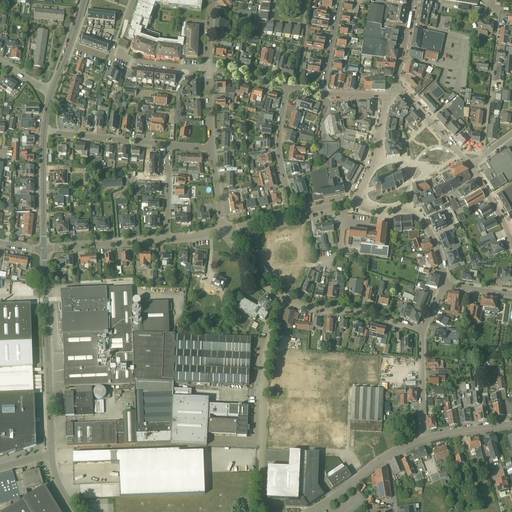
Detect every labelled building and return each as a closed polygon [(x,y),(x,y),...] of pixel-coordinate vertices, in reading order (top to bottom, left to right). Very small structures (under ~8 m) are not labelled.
[(146,31),(148,28),(154,11),(156,6),(158,6),(201,11),(202,12),(202,4),(203,0),(202,0),(140,0),(131,26),(131,27),(127,25),(122,41),(120,40),(119,44),(118,46),(118,47),(133,53),(155,60),(156,58),(157,58),(157,59),(179,62),(180,58),(184,58),(197,59),(199,28),(186,28),(186,26),(183,26),(183,29),(183,31),(181,43),(179,42),(178,45),(177,45),(165,44),(159,43),(160,36),(146,32),(146,31)] [(232,6),(233,2),(223,1),(222,0),(218,0),(218,6),(226,7),(226,8),(231,9),(231,6),(232,6)] [(333,7),(334,5),(333,5),(332,5),(333,1),(325,0),(319,0),(319,3),(323,4),(323,7),(332,8),(333,8),(333,7)] [(422,0),(420,0),(418,12),(435,15),(436,10),(438,10),(438,6),(435,5),(435,4),(434,3),(434,2),(429,1),(422,0)] [(233,14),(240,14),(240,15),(251,17),(252,7),(253,7),(253,4),(247,4),(247,7),(247,11),(238,10),(238,12),(234,11),(233,14)] [(347,12),(358,14),(359,6),(345,4),(345,6),(343,7),(343,9),(344,10),(347,11),(347,12)] [(382,25),(383,20),(385,8),(384,8),(370,5),(367,23),(374,24),(382,25)] [(385,5),(384,8),(385,8),(383,20),(390,21),(390,22),(403,25),(406,10),(398,8),(398,9),(395,8),(394,10),(390,9),(390,6),(385,5)] [(259,15),(269,16),(268,16),(268,13),(269,13),(270,8),(261,6),(261,7),(261,12),(260,12),(259,15)] [(41,19),(42,10),(34,9),(33,18),(41,19)] [(49,11),(42,10),(41,19),(48,20),(49,11)] [(321,19),(321,20),(329,22),(329,20),(330,21),(331,20),(331,18),(331,17),(330,17),(330,15),(326,14),(327,11),(319,10),(317,18),(321,19)] [(57,12),(49,11),(48,20),(56,21),(57,12)] [(64,13),(57,12),(56,21),(63,22),(64,13)] [(425,27),(436,29),(438,16),(435,15),(418,12),(416,26),(425,27)] [(258,24),(264,25),(266,25),(267,22),(268,22),(269,16),(259,15),(260,15),(259,21),(259,20),(258,24)] [(354,24),(355,19),(360,20),(361,16),(353,15),(353,17),(351,17),(343,15),(343,18),(341,19),(341,21),(342,22),(350,24),(350,23),(354,24)] [(227,35),(228,29),(229,29),(229,23),(220,21),(220,18),(216,18),(216,21),(215,31),(217,31),(217,35),(223,36),(223,34),(227,35)] [(329,22),(321,20),(321,22),(316,21),(316,26),(320,26),(320,27),(328,29),(328,28),(329,29),(329,28),(330,26),(329,25),(328,25),(329,22)] [(492,33),(493,24),(479,22),(478,36),(485,36),(486,32),(492,33)] [(374,24),(367,23),(366,23),(365,32),(364,32),(364,36),(362,50),(361,52),(361,55),(362,55),(362,58),(371,59),(372,57),(378,58),(377,67),(376,69),(394,69),(396,62),(385,62),(385,59),(386,59),(387,58),(396,60),(397,60),(398,52),(394,51),(394,49),(394,47),(396,47),(399,31),(397,30),(385,28),(385,30),(381,29),(382,25),(374,24)] [(272,34),(276,35),(277,25),(277,26),(274,26),(274,25),(268,24),(268,25),(266,25),(264,25),(263,33),(267,33),(272,34)] [(501,29),(500,37),(508,38),(509,34),(511,34),(511,24),(508,24),(508,30),(501,29)] [(285,36),(286,26),(285,28),(283,27),(283,26),(277,25),(276,35),(276,34),(281,35),(285,36)] [(292,27),(286,26),(285,36),(285,35),(290,36),(290,37),(293,37),(295,28),(294,29),(292,28),(292,27)] [(352,35),(353,32),(357,33),(357,32),(364,34),(364,29),(358,28),(358,30),(353,29),(353,30),(349,29),(348,28),(341,27),(341,30),(339,30),(339,32),(340,33),(340,34),(348,35),(352,35)] [(295,28),(293,37),(294,37),(294,36),(299,37),(299,38),(303,38),(304,30),(300,30),(301,29),(295,28)] [(414,48),(420,49),(426,50),(439,54),(441,54),(445,35),(422,30),(415,29),(415,30),(413,40),(412,48),(414,48)] [(47,39),(48,31),(39,30),(37,37),(47,39)] [(84,34),(81,43),(86,45),(89,36),(84,34)] [(317,42),(317,43),(324,44),(325,42),(327,41),(327,39),(326,37),(318,35),(318,37),(313,36),(312,41),(317,42)] [(89,36),(86,45),(91,46),(94,38),(89,36)] [(37,37),(36,45),(45,46),(47,39),(37,37)] [(499,45),(507,46),(508,42),(510,42),(510,40),(511,40),(508,40),(508,38),(500,37),(499,45)] [(94,38),(91,46),(97,48),(100,40),(94,38)] [(351,44),(354,44),(354,42),(357,43),(358,40),(352,39),(351,41),(347,40),(347,39),(339,38),(339,41),(337,42),(336,44),(338,45),(345,47),(346,45),(350,46),(351,44)] [(23,48),(24,43),(22,43),(21,47),(17,47),(18,43),(7,41),(7,39),(5,39),(4,46),(12,48),(11,55),(12,55),(11,59),(19,60),(21,52),(20,52),(21,48),(23,48)] [(100,40),(97,48),(102,50),(105,42),(100,40)] [(324,44),(317,43),(316,45),(312,44),(313,42),(307,41),(306,46),(311,47),(311,48),(315,49),(316,49),(324,51),(325,49),(325,48),(324,46),(324,44)] [(105,42),(102,50),(107,52),(110,43),(105,42)] [(45,46),(36,45),(35,52),(44,53),(45,46)] [(232,56),(233,48),(226,47),(226,49),(218,48),(217,55),(221,56),(220,57),(225,57),(226,55),(232,56)] [(501,50),(501,51),(498,51),(497,59),(497,63),(501,63),(502,60),(505,60),(506,48),(503,47),(503,50),(501,50)] [(439,54),(426,50),(426,52),(412,49),(410,57),(411,57),(411,58),(426,62),(426,59),(437,61),(439,54)] [(271,66),(274,52),(263,50),(260,64),(271,66)] [(349,53),(344,52),(344,51),(337,50),(336,53),(335,54),(334,56),(335,57),(343,58),(343,57),(348,58),(349,53)] [(35,52),(34,59),(43,61),(44,53),(35,52)] [(250,67),(252,59),(247,58),(248,55),(244,54),(241,64),(246,65),(246,66),(250,67)] [(313,64),(312,65),(320,67),(320,65),(322,64),(323,62),(321,60),(314,58),(313,59),(309,58),(308,63),(313,64)] [(43,61),(34,59),(33,67),(42,68),(43,61)] [(79,61),(77,66),(84,69),(86,63),(79,61)] [(346,71),(347,65),(334,62),(334,65),(332,66),(332,68),(334,69),(346,71)] [(418,77),(422,79),(426,72),(430,75),(433,70),(429,67),(414,64),(409,63),(406,74),(418,77)] [(293,77),(294,70),(295,67),(292,66),(291,65),(288,64),(287,65),(285,75),(289,75),(289,77),(293,77)] [(319,73),(321,72),(321,70),(320,69),(320,67),(312,65),(312,67),(308,66),(307,71),(311,72),(319,73)] [(358,73),(358,72),(359,67),(349,65),(348,72),(352,72),(358,73)] [(77,66),(75,72),(82,75),(84,69),(77,66)] [(108,82),(109,79),(113,80),(116,73),(117,71),(111,69),(109,75),(106,73),(103,80),(108,82)] [(378,69),(377,77),(379,78),(383,78),(383,77),(392,78),(394,70),(378,69)] [(497,69),(496,81),(504,82),(504,73),(504,69),(497,69)] [(339,72),(338,78),(332,78),(330,88),(339,89),(340,83),(343,83),(345,72),(339,72)] [(357,78),(358,73),(352,72),(352,77),(349,76),(349,80),(347,79),(346,89),(347,91),(349,91),(350,90),(354,90),(355,81),(356,81),(356,78),(357,78)] [(113,80),(112,82),(116,84),(115,87),(120,88),(123,81),(120,80),(122,75),(116,73),(113,80)] [(171,75),(170,85),(175,85),(175,82),(177,82),(180,78),(180,77),(176,77),(176,76),(171,75)] [(429,76),(424,81),(424,80),(418,85),(412,79),(408,83),(414,89),(412,91),(416,95),(416,94),(418,96),(423,91),(434,81),(429,76)] [(7,89),(12,81),(8,78),(5,83),(2,81),(0,83),(0,86),(2,88),(2,89),(4,90),(5,90),(6,91),(7,89)] [(73,78),(71,84),(79,86),(79,84),(81,84),(82,81),(73,78)] [(384,91),(385,79),(379,79),(372,79),(372,90),(384,91)] [(17,85),(12,81),(7,89),(12,92),(10,94),(12,96),(16,91),(14,89),(17,85)] [(225,85),(225,82),(217,82),(217,89),(225,89),(226,94),(235,94),(234,88),(230,88),(230,85),(225,85)] [(79,86),(71,84),(70,90),(79,93),(80,89),(78,89),(79,86)] [(430,100),(434,105),(438,110),(442,106),(438,101),(445,94),(436,84),(423,95),(425,96),(430,100)] [(244,93),(248,94),(249,88),(241,86),(240,90),(236,89),(235,93),(243,95),(244,93)] [(136,96),(137,89),(124,88),(124,95),(136,96)] [(70,90),(68,96),(75,98),(76,96),(78,96),(79,93),(70,90)] [(256,96),(262,97),(263,92),(255,90),(254,94),(252,93),(251,98),(255,99),(256,96)] [(511,108),(511,107),(511,92),(510,92),(502,91),(501,106),(511,108)] [(272,100),(275,101),(277,95),(270,93),(268,98),(267,98),(265,106),(270,107),(272,100)] [(450,102),(456,96),(453,93),(447,99),(450,102)] [(226,99),(217,99),(217,106),(220,106),(220,107),(226,107),(226,104),(230,104),(230,99),(233,99),(235,94),(226,94),(226,99)] [(166,106),(167,96),(155,95),(154,101),(150,100),(149,104),(166,106)] [(75,98),(68,96),(66,103),(75,105),(76,101),(75,101),(75,98)] [(421,100),(425,105),(430,100),(425,96),(421,100)] [(484,106),(485,97),(473,96),(472,104),(484,106)] [(413,111),(401,97),(394,104),(395,104),(390,110),(389,111),(397,117),(403,120),(413,111)] [(457,117),(463,112),(464,108),(464,103),(459,97),(451,104),(452,106),(444,112),(448,116),(452,113),(456,116),(450,122),(451,123),(452,124),(454,122),(455,123),(459,119),(457,117)] [(317,114),(320,103),(309,99),(308,101),(299,98),(296,106),(311,111),(310,112),(317,114)] [(434,105),(430,100),(425,105),(429,109),(434,105)] [(364,117),(370,117),(372,117),(373,102),(357,101),(357,107),(361,107),(363,107),(363,110),(363,112),(364,112),(364,117)] [(342,107),(345,112),(341,113),(342,119),(355,119),(355,106),(354,106),(352,102),(350,104),(349,103),(342,107)] [(117,115),(111,114),(110,121),(109,121),(109,126),(110,126),(109,130),(116,131),(117,122),(117,116),(121,116),(122,103),(119,103),(119,107),(118,107),(117,115)] [(26,105),(26,114),(38,114),(38,105),(26,105)] [(434,105),(429,109),(434,114),(439,110),(438,110),(434,105)] [(60,110),(59,118),(63,119),(63,125),(68,125),(69,115),(65,115),(65,111),(60,110)] [(152,120),(151,123),(164,125),(165,116),(154,115),(154,111),(149,110),(147,119),(152,120)] [(194,119),(201,119),(200,111),(194,111),(191,111),(188,111),(188,115),(191,114),(191,113),(194,113),(194,119)] [(293,113),(291,120),(296,121),(295,123),(299,124),(301,117),(304,118),(305,113),(298,111),(297,114),(293,113)] [(402,125),(403,120),(397,117),(389,111),(385,131),(396,132),(397,124),(402,125)] [(69,115),(68,125),(74,126),(75,120),(79,120),(80,112),(75,112),(74,116),(69,115)] [(103,117),(99,116),(99,112),(95,112),(94,122),(97,122),(96,128),(102,129),(103,117)] [(221,122),(227,122),(227,117),(234,117),(234,115),(230,115),(230,112),(225,112),(224,116),(221,115),(221,122)] [(438,117),(437,117),(437,118),(446,127),(451,123),(450,122),(456,116),(452,113),(448,116),(444,112),(438,117)] [(452,124),(451,123),(446,127),(455,136),(457,134),(458,136),(466,129),(464,127),(465,126),(464,118),(463,112),(457,117),(459,119),(455,123),(454,122),(452,124)] [(509,125),(510,116),(508,116),(508,113),(501,112),(500,118),(503,119),(502,124),(509,125)] [(261,113),(260,117),(262,118),(261,124),(265,124),(266,119),(272,120),(273,115),(261,113)] [(414,121),(417,124),(420,123),(420,122),(421,121),(420,119),(420,118),(415,113),(410,117),(405,121),(409,124),(411,122),(412,123),(414,121)] [(142,134),(144,122),(146,122),(147,114),(145,114),(144,117),(143,117),(143,120),(137,119),(135,133),(142,134)] [(345,133),(346,130),(344,128),(344,126),(341,126),(340,121),(339,121),(338,114),(337,114),(332,115),(331,115),(331,117),(329,118),(328,117),(325,122),(325,123),(324,123),(326,135),(330,135),(331,136),(334,135),(335,136),(342,134),(345,133)] [(89,119),(83,119),(83,123),(84,123),(84,127),(90,128),(91,122),(94,123),(94,116),(90,116),(89,119)] [(130,132),(131,119),(124,118),(124,123),(123,123),(122,131),(130,132)] [(296,121),(291,120),(289,127),(297,130),(301,131),(301,129),(306,131),(308,126),(299,124),(295,123),(296,121)] [(370,128),(371,122),(363,120),(360,120),(359,129),(365,130),(365,131),(369,131),(369,128),(370,128)] [(497,140),(499,121),(492,120),(492,126),(489,126),(487,139),(497,140)] [(0,124),(0,132),(3,133),(4,128),(7,129),(8,123),(4,122),(3,125),(0,124)] [(222,133),(227,133),(228,130),(226,130),(227,127),(229,127),(229,123),(227,122),(221,122),(220,128),(223,129),(222,133)] [(164,125),(151,123),(150,131),(152,131),(151,136),(155,137),(156,132),(163,132),(164,125)] [(265,124),(261,124),(261,123),(260,126),(262,127),(261,135),(271,136),(272,128),(266,127),(266,124),(265,124)] [(189,127),(189,124),(184,124),(184,131),(181,130),(180,138),(188,139),(188,135),(189,135),(190,131),(188,131),(188,127),(189,127)] [(354,151),(356,152),(359,145),(355,144),(357,133),(354,132),(354,129),(349,128),(348,131),(346,130),(345,133),(342,148),(354,151)] [(26,144),(26,146),(33,146),(33,144),(34,144),(34,138),(30,137),(28,137),(28,132),(25,132),(25,138),(26,138),(26,144)] [(294,144),(297,134),(288,132),(285,142),(294,144)] [(313,143),(315,136),(301,132),(299,139),(313,143)] [(480,143),(480,136),(480,134),(468,132),(467,137),(466,138),(462,134),(457,139),(463,146),(468,141),(471,141),(471,142),(480,143)] [(386,146),(398,145),(398,138),(399,138),(399,133),(385,135),(386,146)] [(270,141),(265,142),(264,139),(258,139),(258,138),(254,138),(254,142),(260,142),(260,149),(261,149),(261,153),(266,152),(266,149),(270,149),(270,141)] [(65,147),(57,147),(57,154),(70,154),(70,143),(65,143),(65,147)] [(85,149),(85,145),(77,144),(76,152),(83,152),(83,156),(87,157),(87,149),(85,149)] [(339,149),(340,144),(319,144),(319,159),(329,159),(339,149)] [(359,145),(356,152),(354,159),(361,162),(366,148),(359,145)] [(398,145),(386,146),(387,158),(400,157),(399,152),(401,152),(401,147),(398,147),(398,145)] [(90,156),(94,156),(94,157),(101,158),(102,155),(103,147),(96,146),(96,148),(91,147),(90,154),(90,156)] [(112,154),(113,148),(106,147),(106,154),(109,154),(108,161),(114,161),(115,155),(112,154)] [(125,156),(126,149),(119,149),(119,155),(122,156),(121,162),(127,163),(128,156),(125,156)] [(483,174),(488,182),(501,174),(507,184),(511,180),(511,153),(509,149),(494,158),(487,162),(491,169),(483,174)] [(139,155),(140,150),(132,150),(131,155),(137,156),(137,160),(143,161),(144,155),(139,155)] [(230,161),(230,158),(232,158),(232,153),(234,153),(234,150),(229,150),(228,153),(228,154),(224,154),(224,161),(230,161)] [(25,157),(25,161),(33,161),(33,155),(27,155),(27,151),(21,151),(21,157),(25,157)] [(150,154),(150,163),(160,163),(161,155),(161,154),(157,154),(157,153),(153,153),(153,154),(150,154)] [(293,154),(290,154),(289,160),(304,162),(305,156),(298,155),(298,153),(296,153),(294,153),(293,154)] [(333,160),(341,165),(344,166),(347,160),(336,154),(333,160)] [(198,155),(198,157),(197,164),(196,164),(197,169),(191,169),(190,174),(198,175),(203,174),(202,163),(202,156),(198,155)] [(264,157),(258,158),(260,165),(266,164),(272,163),(270,155),(264,156),(264,157)] [(347,160),(344,166),(341,165),(340,167),(343,169),(342,169),(349,173),(346,178),(347,182),(349,183),(353,185),(363,168),(347,160)] [(230,161),(224,161),(224,168),(226,168),(226,172),(232,172),(232,169),(230,169),(230,161)] [(321,199),(320,196),(322,195),(322,197),(345,193),(342,179),(341,174),(339,174),(338,169),(334,170),(334,161),(329,161),(329,164),(329,167),(329,171),(310,174),(314,194),(313,195),(315,201),(321,199)] [(469,181),(468,180),(470,179),(470,177),(468,172),(469,172),(463,164),(453,170),(442,175),(446,183),(433,190),(437,198),(458,187),(462,185),(469,181)] [(58,173),(55,173),(55,185),(64,185),(64,184),(68,184),(68,173),(70,173),(70,167),(67,167),(67,166),(58,166),(58,173)] [(292,175),(298,173),(299,173),(300,175),(303,174),(302,171),(300,171),(298,166),(290,168),(292,175)] [(160,170),(149,169),(149,173),(150,173),(150,177),(160,178),(160,170)] [(403,183),(405,179),(405,177),(404,175),(400,173),(391,176),(391,174),(377,179),(379,183),(373,185),(375,189),(376,192),(381,190),(382,193),(396,188),(395,186),(403,183)] [(257,185),(276,180),(274,174),(266,176),(263,177),(259,178),(260,181),(255,182),(256,185),(257,185)] [(501,174),(488,182),(494,192),(507,184),(501,174)] [(186,177),(178,176),(177,183),(185,185),(186,180),(190,181),(190,177),(186,176),(186,177)] [(21,184),(26,184),(26,187),(33,187),(33,181),(29,181),(29,179),(21,179),(21,184)] [(102,181),(102,189),(123,187),(122,179),(102,181)] [(267,189),(270,188),(277,187),(276,180),(257,185),(258,187),(261,186),(261,187),(266,186),(267,189)] [(307,194),(306,190),(309,190),(306,183),(304,183),(303,180),(295,182),(296,186),(297,186),(299,192),(300,192),(301,196),(307,194)] [(235,191),(235,190),(235,188),(233,188),(233,181),(227,181),(227,187),(229,187),(229,191),(235,191)] [(465,196),(478,189),(474,181),(461,189),(461,190),(459,191),(462,197),(464,195),(465,196)] [(421,194),(431,191),(429,184),(429,182),(419,184),(412,185),(414,195),(421,194)] [(159,192),(159,185),(151,185),(147,185),(147,190),(151,190),(151,193),(155,193),(156,192),(159,192)] [(508,213),(511,211),(511,186),(497,196),(507,213),(508,213)] [(33,187),(26,187),(26,191),(21,191),(21,196),(29,196),(29,193),(34,193),(33,187)] [(189,199),(189,196),(189,193),(188,193),(189,189),(184,189),(175,189),(175,196),(180,196),(180,198),(184,199),(189,199)] [(63,198),(68,197),(68,191),(58,191),(58,197),(55,197),(55,205),(58,205),(58,206),(64,206),(63,198)] [(456,212),(467,206),(483,196),(480,191),(457,205),(454,200),(450,202),(456,212)] [(237,206),(237,204),(239,204),(238,199),(238,198),(241,198),(240,193),(240,192),(237,193),(229,194),(228,195),(231,212),(243,210),(242,203),(238,204),(239,206),(237,206)] [(253,201),(246,203),(248,209),(256,207),(255,201),(256,201),(254,192),(252,193),(253,201)] [(259,200),(260,207),(268,205),(267,198),(260,200),(258,192),(254,192),(256,201),(259,200)] [(276,203),(281,202),(279,192),(276,193),(276,195),(272,195),(273,204),(274,204),(274,205),(277,205),(276,203)] [(425,200),(428,199),(428,198),(426,193),(412,197),(413,203),(425,199),(425,200)] [(21,201),(26,201),(26,204),(34,204),(34,198),(29,198),(29,196),(21,196),(21,201)] [(424,206),(428,205),(427,203),(435,200),(433,196),(428,198),(428,199),(425,200),(425,199),(413,203),(414,208),(423,205),(424,206)] [(467,206),(468,208),(485,199),(483,196),(467,206)] [(153,198),(143,198),(143,203),(148,203),(148,208),(152,208),(152,209),(156,209),(156,208),(159,208),(159,207),(160,207),(160,204),(159,204),(159,201),(153,201),(153,198)] [(435,208),(443,205),(440,200),(432,203),(435,208)] [(13,205),(1,204),(1,208),(5,208),(5,211),(12,212),(13,205)] [(34,204),(26,204),(22,204),(22,208),(21,208),(21,210),(18,210),(18,213),(30,213),(30,210),(34,210),(34,204)] [(422,209),(426,217),(427,217),(427,218),(437,213),(431,204),(428,205),(422,209)] [(485,221),(483,218),(493,213),(489,205),(479,210),(481,215),(479,216),(481,219),(478,221),(480,224),(485,221)] [(209,215),(211,215),(210,211),(204,212),(203,208),(196,209),(198,219),(201,218),(202,221),(206,221),(206,220),(210,219),(209,215)] [(146,213),(146,217),(148,217),(148,224),(150,224),(150,228),(152,228),(152,229),(156,229),(156,228),(159,228),(159,217),(152,217),(152,213),(146,213)] [(432,223),(431,224),(433,229),(434,228),(436,233),(446,228),(444,223),(446,222),(444,218),(442,219),(440,214),(430,219),(432,223)] [(24,226),(32,227),(33,216),(25,215),(24,226)] [(133,216),(128,216),(129,229),(132,229),(132,228),(135,228),(134,221),(138,221),(137,215),(133,215),(133,216)] [(72,225),(71,217),(71,219),(66,220),(66,223),(62,223),(62,216),(63,234),(67,234),(66,233),(68,233),(68,229),(69,228),(69,226),(72,225)] [(125,229),(129,229),(128,216),(122,217),(122,216),(118,216),(119,223),(122,222),(123,229),(125,228),(125,229)] [(71,217),(72,225),(76,225),(77,232),(89,231),(88,222),(81,223),(81,221),(79,221),(78,217),(71,217)] [(102,218),(103,231),(107,231),(107,230),(109,230),(109,223),(112,223),(112,217),(108,217),(108,218),(102,218)] [(413,225),(411,225),(411,217),(400,218),(400,217),(393,218),(395,233),(401,232),(401,231),(404,231),(404,235),(414,234),(413,225)] [(100,231),(103,231),(102,218),(96,219),(96,218),(93,218),(93,225),(97,224),(97,231),(100,230),(100,231)] [(497,226),(494,219),(490,221),(489,222),(486,223),(480,225),(483,232),(485,231),(489,229),(489,230),(497,226)] [(325,224),(325,226),(321,226),(322,233),(334,232),(333,224),(328,225),(328,223),(327,223),(325,223),(325,224)] [(298,225),(291,226),(293,237),(300,236),(298,225)] [(384,247),(387,226),(377,225),(376,233),(367,232),(350,230),(350,233),(348,232),(346,247),(350,248),(350,247),(360,248),(359,255),(371,257),(388,259),(389,248),(384,247)] [(293,237),(291,226),(284,228),(286,239),(293,237)] [(284,228),(277,229),(280,240),(286,239),(284,228)] [(23,229),(17,229),(15,229),(14,237),(17,237),(17,232),(23,233),(23,236),(31,237),(31,233),(26,232),(26,230),(23,229)] [(273,241),(280,240),(277,229),(271,231),(273,241)] [(440,237),(442,243),(452,240),(450,234),(453,233),(452,230),(446,232),(447,235),(440,237)] [(273,241),(271,231),(264,232),(266,243),(273,241)] [(328,245),(327,245),(326,236),(320,237),(322,250),(329,249),(328,245)] [(417,250),(421,248),(422,248),(423,252),(432,249),(428,239),(424,241),(425,243),(420,245),(418,239),(412,241),(413,245),(415,244),(417,250)] [(452,240),(442,243),(445,250),(452,247),(453,250),(459,248),(461,247),(460,244),(456,245),(454,239),(452,240)] [(494,254),(494,255),(504,252),(504,251),(505,250),(504,248),(503,248),(503,247),(501,243),(492,246),(491,246),(492,246),(488,248),(489,251),(488,251),(490,256),(494,254)] [(258,254),(265,248),(261,244),(254,249),(258,254)] [(261,258),(268,253),(265,248),(258,254),(261,258)] [(460,251),(459,248),(453,250),(454,253),(447,255),(448,258),(447,259),(448,262),(461,257),(458,251),(460,251)] [(150,264),(151,254),(141,253),(140,262),(140,267),(146,267),(146,263),(150,264)] [(272,257),(268,253),(261,258),(265,262),(272,257)] [(127,267),(127,263),(130,263),(130,258),(129,258),(129,254),(122,255),(123,267),(127,267)] [(162,255),(162,260),(162,261),(167,262),(167,266),(172,266),(172,254),(168,254),(168,255),(162,255)] [(191,264),(187,264),(187,260),(188,260),(188,254),(180,254),(180,260),(180,264),(186,264),(186,271),(185,270),(184,276),(188,277),(189,271),(190,271),(191,264)] [(205,268),(206,259),(205,259),(206,256),(202,256),(203,255),(195,254),(193,270),(201,272),(201,268),(205,268)] [(106,256),(106,264),(107,269),(110,268),(110,264),(114,264),(113,259),(113,255),(106,256)] [(96,256),(88,257),(88,263),(89,263),(89,267),(92,267),(91,262),(97,262),(96,256)] [(461,257),(448,262),(449,265),(450,265),(451,268),(457,265),(458,268),(465,266),(462,256),(461,257)] [(84,265),(88,265),(89,267),(89,263),(88,263),(88,257),(80,257),(80,265),(78,265),(78,271),(84,271),(84,265)] [(265,262),(268,266),(275,261),(272,257),(265,262)] [(293,261),(299,267),(303,263),(297,257),(293,261)] [(67,267),(73,267),(73,258),(60,259),(61,266),(61,270),(67,270),(67,267)] [(279,265),(275,261),(268,266),(272,271),(279,265)] [(299,267),(293,261),(289,265),(295,271),(299,267)] [(291,275),(295,271),(289,265),(285,269),(291,275)] [(291,275),(285,269),(281,272),(287,279),(291,275)] [(501,280),(501,284),(511,284),(511,269),(509,269),(508,270),(508,272),(502,271),(497,271),(496,280),(501,280)] [(463,272),(462,279),(473,281),(473,277),(477,278),(477,272),(470,271),(470,273),(463,272)] [(287,279),(281,272),(277,277),(283,283),(287,279)] [(214,287),(222,291),(224,285),(226,285),(227,283),(225,282),(226,282),(220,280),(220,279),(215,276),(210,286),(206,285),(203,290),(211,293),(214,287)] [(437,289),(439,278),(429,276),(427,284),(426,284),(426,285),(421,283),(420,289),(426,292),(428,287),(437,289)] [(360,295),(362,282),(351,280),(349,294),(360,295)] [(337,295),(338,289),(337,289),(337,284),(330,283),(329,288),(328,288),(328,294),(328,298),(336,298),(336,295),(337,295)] [(308,294),(310,291),(311,291),(313,286),(308,284),(308,285),(305,284),(302,292),(308,294)] [(323,297),(324,287),(319,286),(319,290),(316,289),(315,296),(323,297)] [(133,308),(133,307),(132,288),(61,291),(65,388),(135,385),(133,354),(133,334),(133,333),(141,332),(140,324),(132,325),(131,308),(133,308)] [(375,296),(376,292),(370,291),(369,295),(367,294),(366,301),(373,303),(375,296)] [(421,292),(421,293),(417,291),(415,297),(404,293),(403,297),(413,301),(412,303),(416,304),(414,310),(422,313),(430,296),(421,292)] [(389,298),(390,293),(386,292),(385,298),(381,297),(379,304),(382,305),(383,304),(388,305),(390,298),(389,298)] [(458,313),(460,302),(458,302),(459,293),(449,292),(447,305),(451,305),(450,312),(458,313)] [(266,313),(274,305),(266,297),(258,305),(260,306),(256,308),(256,307),(243,299),(240,304),(239,303),(235,309),(255,320),(258,316),(265,320),(268,315),(264,312),(265,312),(266,313)] [(497,310),(495,309),(497,300),(482,297),(481,307),(470,305),(468,321),(481,323),(483,312),(484,312),(484,313),(485,314),(485,315),(488,316),(489,315),(490,314),(490,313),(497,314),(498,314),(499,313),(499,311),(499,310),(497,310)] [(144,332),(170,333),(169,302),(143,303),(144,324),(144,332)] [(0,457),(33,448),(33,443),(32,443),(32,439),(30,395),(33,395),(32,369),(31,347),(28,347),(27,338),(29,338),(29,334),(31,334),(30,317),(28,317),(27,305),(0,305),(0,457)] [(420,319),(422,314),(410,310),(411,308),(404,305),(399,317),(406,320),(409,321),(417,324),(420,319)] [(285,310),(283,321),(293,321),(295,312),(285,310)] [(452,322),(455,317),(450,316),(450,317),(446,314),(444,318),(440,316),(436,322),(446,327),(450,320),(452,322)] [(313,327),(321,328),(321,324),(320,323),(320,320),(314,320),(313,323),(310,323),(310,331),(313,331),(313,327)] [(336,324),(333,324),(333,321),(327,320),(326,334),(332,334),(332,333),(335,333),(335,329),(336,329),(336,324)] [(339,338),(340,332),(343,333),(343,329),(346,330),(347,321),(340,321),(340,329),(337,329),(336,338),(339,338)] [(354,322),(352,333),(362,335),(363,329),(361,329),(362,324),(358,323),(358,322),(355,321),(354,322)] [(310,323),(297,322),(297,330),(309,331),(310,323)] [(377,334),(379,327),(371,325),(369,336),(376,337),(377,334)] [(384,335),(386,329),(379,327),(377,334),(383,335),(382,341),(384,341),(386,336),(384,335)] [(435,338),(446,340),(459,342),(460,331),(451,329),(451,333),(447,333),(447,332),(436,330),(435,338)] [(238,407),(208,405),(209,399),(191,398),(191,390),(173,390),(173,383),(249,386),(250,370),(208,369),(208,368),(202,368),(203,335),(140,333),(134,333),(135,385),(135,390),(137,445),(171,444),(207,445),(208,431),(209,431),(209,434),(236,435),(236,433),(238,433),(237,437),(247,437),(247,432),(249,432),(250,427),(247,427),(248,417),(248,407),(241,407),(241,405),(238,405),(238,407)] [(396,342),(404,342),(405,350),(411,350),(411,349),(413,349),(413,346),(411,346),(411,338),(402,338),(402,334),(396,334),(396,342)] [(208,369),(250,370),(251,337),(250,337),(203,335),(202,368),(208,368),(208,369)] [(354,358),(353,384),(351,421),(351,424),(351,431),(382,432),(382,422),(384,386),(402,386),(402,387),(402,389),(404,389),(404,387),(407,387),(408,360),(354,358)] [(436,369),(439,369),(444,369),(444,361),(427,361),(427,369),(432,369),(432,370),(436,370),(436,369)] [(318,447),(346,448),(347,404),(328,404),(329,365),(321,364),(321,391),(303,390),(303,404),(269,403),(268,427),(302,428),(302,430),(304,430),(304,435),(302,435),(302,447),(315,447),(315,442),(318,442),(318,447)] [(438,374),(438,378),(429,378),(429,385),(438,385),(438,381),(445,381),(445,374),(438,374)] [(499,390),(505,389),(504,378),(497,379),(498,389),(499,388),(499,390)] [(66,416),(93,415),(92,387),(76,388),(76,393),(65,393),(66,416)] [(473,394),(473,398),(473,403),(474,403),(474,405),(480,405),(479,393),(476,394),(475,388),(472,388),(472,392),(473,392),(473,394)] [(404,389),(402,389),(397,389),(397,390),(394,390),(394,395),(397,395),(397,396),(400,396),(400,406),(408,406),(408,403),(412,403),(412,402),(416,402),(416,397),(417,397),(417,392),(408,392),(408,393),(405,393),(405,389),(404,389)] [(493,394),(494,401),(489,402),(489,405),(493,404),(495,417),(504,416),(502,404),(500,404),(499,394),(493,394)] [(457,401),(459,410),(458,410),(461,424),(472,422),(470,411),(461,412),(461,409),(462,409),(460,400),(457,401)] [(385,403),(386,411),(390,410),(390,406),(394,405),(393,402),(385,403)] [(456,411),(451,412),(450,403),(443,404),(445,419),(448,419),(449,426),(458,425),(456,411)] [(137,445),(136,412),(123,412),(124,422),(73,424),(66,424),(67,439),(67,438),(68,448),(137,445)] [(432,429),(437,429),(436,424),(437,423),(435,417),(430,418),(430,416),(427,417),(427,430),(432,429)] [(278,431),(271,431),(270,444),(278,444),(278,431)] [(495,436),(489,437),(492,446),(495,445),(497,444),(495,436)] [(489,437),(483,439),(486,447),(488,447),(492,446),(489,437)] [(478,438),(468,441),(470,450),(475,449),(480,448),(480,447),(478,438)] [(446,447),(433,451),(433,452),(435,455),(437,461),(441,460),(449,457),(446,447)] [(424,448),(417,450),(421,458),(423,457),(427,456),(424,448)] [(480,448),(475,449),(477,458),(483,456),(480,448)] [(180,450),(113,453),(113,463),(119,463),(121,498),(205,495),(204,452),(180,453),(180,450)] [(417,450),(411,453),(413,457),(414,460),(414,461),(418,459),(421,458),(417,450)] [(301,509),(303,509),(305,509),(306,508),(308,507),(308,506),(324,495),(318,486),(317,486),(319,453),(301,452),(301,451),(290,451),(289,467),(268,467),(266,499),(286,500),(286,508),(301,508),(301,509)] [(462,455),(456,457),(457,461),(455,461),(457,465),(461,464),(462,467),(465,467),(464,464),(464,463),(462,455)] [(399,457),(390,461),(396,475),(405,471),(399,457)] [(409,458),(402,461),(409,477),(415,475),(415,474),(412,466),(410,462),(409,458)] [(386,466),(380,468),(379,469),(380,470),(379,470),(380,471),(375,472),(379,499),(379,500),(392,498),(392,497),(391,497),(387,471),(386,467),(386,466)] [(333,489),(352,477),(346,468),(327,480),(333,489)] [(0,505),(5,504),(6,506),(11,505),(11,504),(12,504),(11,502),(20,500),(19,497),(27,495),(26,491),(43,485),(38,470),(23,474),(22,469),(0,475),(0,505)] [(507,470),(501,472),(503,479),(506,478),(506,480),(509,479),(507,470)] [(445,471),(439,473),(441,480),(447,477),(445,471)] [(415,475),(409,477),(410,479),(416,482),(424,478),(422,473),(415,476),(415,475)] [(439,473),(430,476),(433,482),(441,480),(439,473)] [(441,480),(443,485),(446,484),(445,481),(450,479),(449,477),(447,477),(441,480)] [(503,479),(500,480),(500,481),(499,483),(497,483),(499,492),(503,491),(504,492),(508,491),(508,489),(509,489),(506,480),(506,478),(503,479)] [(57,511),(50,500),(43,487),(7,508),(6,507),(3,509),(3,510),(0,511),(57,511)]
